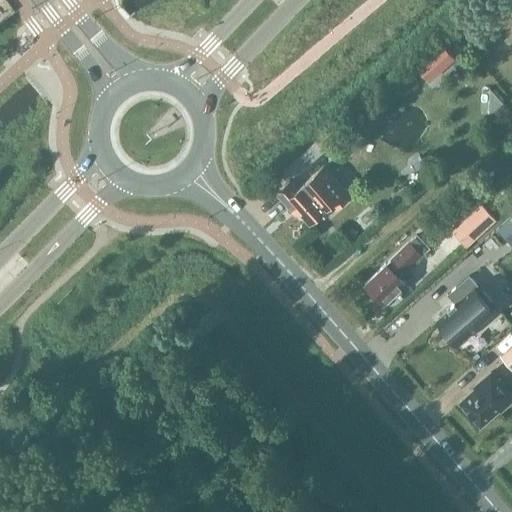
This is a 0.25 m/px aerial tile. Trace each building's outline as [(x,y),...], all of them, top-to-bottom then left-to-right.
[(441,43),(416,65),(429,80),(455,57),(441,43)] [(488,110),(488,117),(502,103),(499,99),(488,110)] [(326,132),(317,139),(325,149),(336,140),(328,130),(326,132)] [(419,157),(411,163),(417,170),(424,163),(419,157)] [(297,189),(290,180),(277,192),(292,210),(296,206),(310,222),(326,207),(331,213),(351,196),(325,167),(305,184),(304,182),(297,189)] [(451,231),(462,242),(465,246),(494,218),(480,204),(451,231)] [(511,214),(497,228),(511,245),(511,244),(511,214)] [(408,243),(366,283),(385,302),(405,283),(399,276),(420,256),(428,248),(416,236),(408,243)] [(436,319),(459,345),(500,309),(470,274),(447,294),(454,302),(447,307),(448,308),(436,319)] [(511,345),(501,356),(511,368),(511,345)] [(481,384),(461,402),(480,424),(499,408),(501,410),(511,400),(511,396),(491,372),(479,382),(481,384)]
